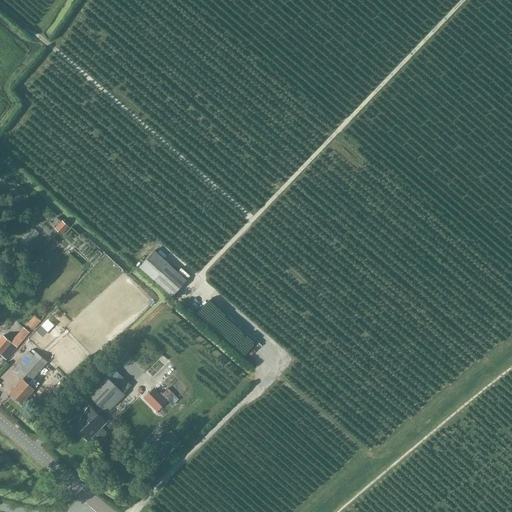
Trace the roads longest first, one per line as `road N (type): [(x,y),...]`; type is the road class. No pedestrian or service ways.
road 1 (track): [(189,287),(464,0)]
road 2 (track): [(253,220),(0,6)]
road 3 (track): [(338,511),(511,367)]
road 4 (tertiary): [(94,503),(0,421)]
